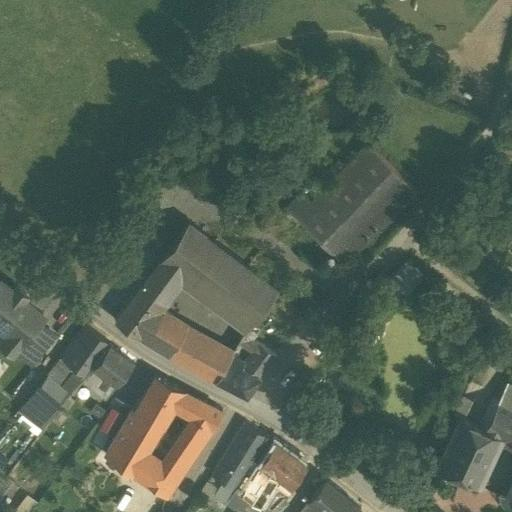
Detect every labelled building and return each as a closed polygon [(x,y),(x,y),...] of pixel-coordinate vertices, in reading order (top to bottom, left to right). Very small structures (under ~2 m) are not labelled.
[(311,199),(295,215),(344,262),(416,187),(367,140),(311,199)] [(302,190),(286,206),(295,215),(311,199),(302,190)] [(248,265),(187,220),(161,255),(184,273),(222,301),(248,265)] [(184,273),(161,255),(142,282),(165,299),(184,273)] [(407,259),(389,278),(405,293),(421,275),(407,259)] [(279,288),(248,265),(222,301),(251,322),(279,288)] [(26,293),(15,284),(12,288),(0,278),(0,323),(8,330),(0,339),(13,350),(16,347),(40,317),(43,313),(23,297),(26,293)] [(165,299),(142,282),(115,318),(139,335),(159,307),(165,299)] [(298,307),(283,294),(275,301),(291,315),(298,307)] [(159,307),(139,335),(152,344),(173,314),(159,307)] [(173,314),(152,344),(168,353),(189,323),(173,314)] [(56,330),(40,317),(16,347),(32,360),(56,330)] [(107,339),(86,323),(61,355),(77,368),(83,372),(83,371),(83,370),(107,339)] [(234,349),(189,323),(168,353),(198,370),(216,379),(228,358),(234,349)] [(248,326),(247,328),(239,341),(246,346),(252,337),(252,338),(257,331),(248,326)] [(109,342),(93,365),(99,369),(117,382),(132,361),(133,360),(109,342)] [(259,342),(244,363),(242,366),(260,376),(276,354),(259,342)] [(240,365),(228,358),(216,379),(246,394),(260,376),(242,366),(240,365)] [(93,365),(84,377),(86,379),(84,381),(88,384),(99,369),(93,365)] [(77,368),(61,388),(65,391),(68,394),(85,374),(83,372),(77,368)] [(183,389),(156,373),(136,408),(136,409),(163,425),(173,408),(183,389)] [(61,388),(46,375),(35,388),(55,404),(65,391),(61,388)] [(511,386),(506,384),(498,400),(511,406),(511,386)] [(198,397),(183,389),(173,408),(189,415),(198,397)] [(94,404),(78,391),(71,399),(87,413),(94,404)] [(222,409),(198,397),(189,415),(198,420),(213,427),(222,409)] [(511,406),(498,400),(485,427),(500,434),(496,441),(497,441),(501,439),(502,437),(511,441),(511,406)] [(136,408),(132,406),(114,438),(145,455),(148,451),(163,426),(163,425),(136,409),(136,408)] [(460,416),(436,465),(476,484),(496,441),(500,434),(485,427),(460,416)] [(198,420),(182,443),(196,452),(213,427),(198,420)] [(246,421),(213,473),(225,480),(231,483),(232,483),(263,432),(246,421)] [(168,464),(148,451),(145,455),(114,438),(105,452),(167,494),(182,473),(168,464)] [(275,441),(259,464),(278,477),(291,487),(306,464),(275,441)] [(182,443),(168,464),(182,473),(196,452),(182,443)] [(0,444),(0,461),(8,452),(0,444)] [(244,489),(241,494),(259,506),(278,477),(259,464),(244,489)] [(392,478),(385,486),(397,496),(404,489),(392,478)] [(355,511),(360,507),(326,479),(298,511),(355,511)] [(244,489),(237,486),(237,485),(232,483),(231,483),(225,480),(222,485),(225,487),(220,494),(245,511),(265,511),(266,511),(259,506),(241,494),(244,489)]
